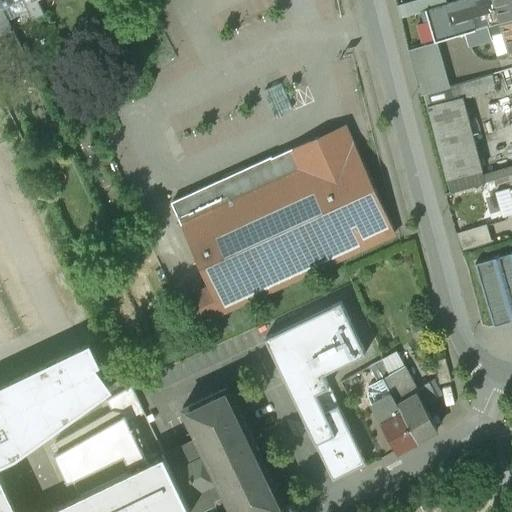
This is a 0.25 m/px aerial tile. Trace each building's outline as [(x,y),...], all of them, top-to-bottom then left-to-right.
[(24,0),(33,18),(43,13),(36,0),(24,0)] [(443,0),(412,0),(398,4),(400,11),(424,4),(425,9),(444,3),(444,2),(443,0)] [(511,0),(449,0),(444,2),(444,3),(425,9),(435,41),(465,32),(485,26),(511,17),(511,0)] [(0,2),(0,33),(1,35),(13,29),(1,5),(0,2)] [(511,17),(485,26),(487,35),(502,30),(509,54),(511,53),(511,17)] [(485,26),(465,32),(469,44),(488,38),(487,35),(485,26)] [(28,60),(13,29),(1,35),(16,66),(28,60)] [(435,41),(409,48),(420,94),(448,86),(435,41)] [(462,95),(426,104),(436,143),(472,132),(462,95)] [(297,168),(293,170),(285,153),(227,179),(235,197),(181,221),(213,291),(192,301),(201,321),(395,233),(346,126),(289,152),(297,168)] [(472,132),(436,143),(445,179),(482,170),(472,132)] [(489,227),(458,236),(463,254),(494,245),(489,227)] [(511,249),(474,261),(493,325),(511,319),(511,249)] [(339,300),(269,330),(337,476),(371,460),(332,378),(323,382),(317,368),(361,349),(339,300)] [(0,463),(27,450),(114,386),(90,338),(0,381),(0,463)] [(445,357),(434,360),(440,383),(452,380),(445,357)] [(383,359),(370,366),(378,380),(384,377),(390,374),(390,373),(383,359)] [(417,388),(404,365),(390,373),(390,374),(384,377),(391,391),(418,439),(437,428),(425,406),(439,399),(429,381),(417,388)] [(391,391),(384,377),(378,380),(369,385),(368,396),(399,450),(418,439),(391,391)] [(112,410),(56,442),(60,451),(55,454),(68,481),(73,479),(80,493),(148,461),(141,447),(147,444),(134,417),(145,412),(132,385),(106,399),(112,410)] [(255,442),(228,385),(183,406),(198,437),(165,453),(192,511),(197,511),(215,503),(213,500),(225,494),(233,511),(277,511),(287,507),(260,451),(256,442),(255,442)] [(80,493),(40,511),(192,511),(165,453),(148,461),(80,493)]
